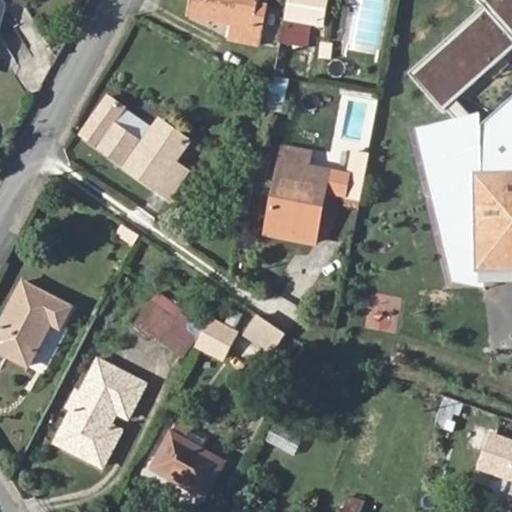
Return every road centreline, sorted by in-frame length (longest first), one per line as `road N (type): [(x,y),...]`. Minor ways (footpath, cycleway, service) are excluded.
road 1 (unknown): [(35,153),(254,304),(272,312),(292,306),(312,282)]
road 2 (residential): [(0,221),(116,0)]
